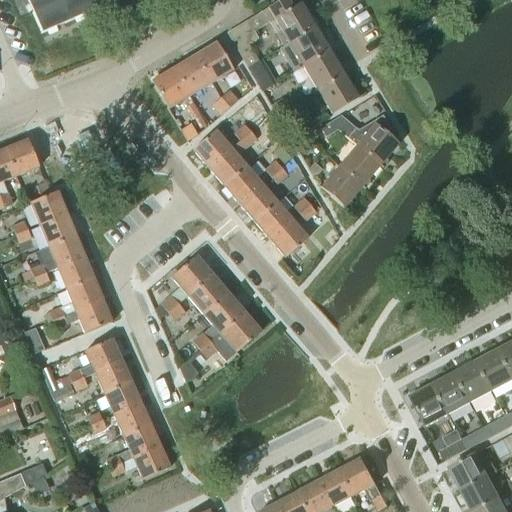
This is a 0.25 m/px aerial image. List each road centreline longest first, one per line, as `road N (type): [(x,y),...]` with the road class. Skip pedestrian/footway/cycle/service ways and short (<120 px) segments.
road 1 (residential): [(168,405),(117,280),(200,205)]
road 2 (residential): [(353,387),(200,205)]
road 3 (residential): [(511,305),(353,387)]
road 4 (residential): [(234,511),(231,490),(240,480),(371,423)]
road 5 (residential): [(200,205),(104,74)]
road 6 (residential): [(104,74),(219,0)]
